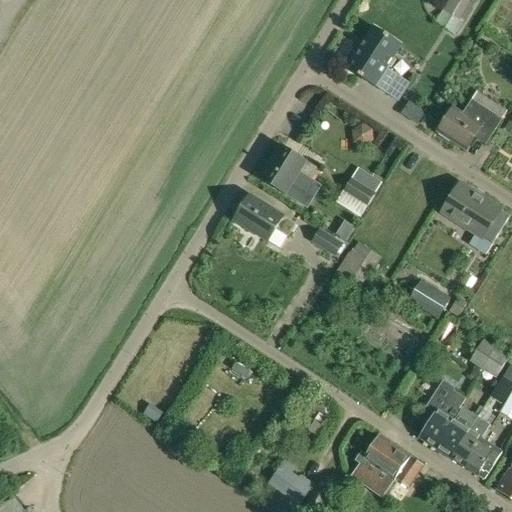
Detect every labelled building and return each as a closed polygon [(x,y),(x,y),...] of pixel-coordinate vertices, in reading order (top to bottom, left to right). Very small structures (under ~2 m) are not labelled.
[(448,0),(443,11),(460,20),(470,0),(448,0)] [(350,64),(347,68),(375,87),(375,86),(387,67),(402,44),(374,26),(356,54),(352,51),(346,61),(350,64)] [(387,67),(375,86),(399,103),(411,83),(387,67)] [(439,132),(441,133),(440,135),(449,141),(450,139),(466,150),(474,138),(486,146),(503,119),(472,100),(462,115),(453,109),(439,132)] [(425,123),(433,111),(417,101),(409,113),(425,123)] [(318,169),(282,146),(261,179),(301,204),(314,183),(311,181),(318,169)] [(382,182),(358,168),(345,190),(368,204),(382,182)] [(461,185),(443,213),(473,233),(468,241),(487,253),(510,217),(499,210),(500,209),(461,185)] [(235,221),(269,242),(277,229),(289,236),(296,225),(251,196),(235,221)] [(353,228),(345,223),(337,236),(345,241),(353,228)] [(343,244),(320,230),(313,241),(336,256),(343,244)] [(350,253),(335,275),(349,284),(350,282),(362,263),(363,261),(350,253)] [(362,263),(350,282),(359,288),(371,269),(362,263)] [(407,303),(438,321),(452,298),(422,279),(407,303)] [(458,318),(466,305),(457,299),(449,313),(458,318)] [(483,342),(470,362),(487,373),(499,353),(483,342)] [(499,353),(487,373),(496,379),(509,359),(499,353)] [(494,396),(505,403),(511,392),(511,384),(504,380),(494,396)] [(317,399),(303,389),(296,399),(311,409),(312,407),(317,399)] [(432,400),(420,420),(430,427),(422,440),(436,449),(462,411),(458,409),(464,399),(451,391),(441,406),(432,400)] [(511,392),(505,403),(499,413),(511,420),(511,392)] [(317,399),(312,407),(331,420),(337,412),(326,403),(325,404),(317,399)] [(462,411),(436,449),(453,460),(473,429),(476,423),(479,419),(463,409),(462,411)] [(293,413),(288,420),(293,424),(298,417),(293,413)] [(473,429),(453,460),(466,469),(469,464),(465,461),(472,451),(474,453),(483,440),(481,439),(490,426),(479,419),(476,423),(473,429)] [(363,460),(367,463),(361,472),(376,483),(383,474),(394,481),(396,479),(409,488),(424,466),(379,436),(363,460)] [(469,464),(466,469),(477,476),(478,475),(484,480),(502,453),(495,449),(496,447),(483,440),(474,453),(472,451),(465,461),(469,464)] [(268,485),(273,488),(288,498),(289,497),(300,479),(281,465),(268,485)] [(511,465),(496,490),(511,500),(511,465)] [(312,490),(299,511),(321,511),(328,499),(312,490)]
